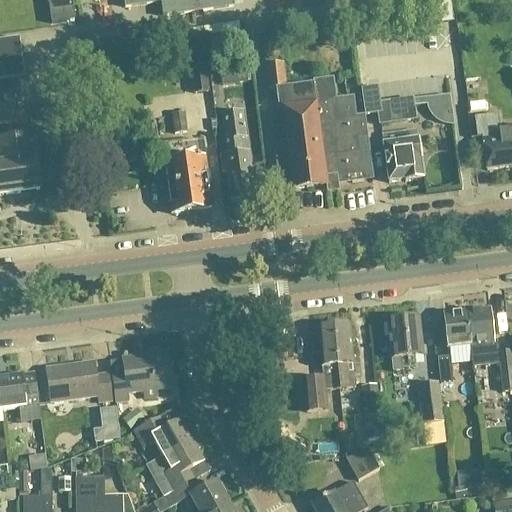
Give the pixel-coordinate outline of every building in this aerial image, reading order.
[(122,0),(124,11),(160,6),(162,21),(233,11),(231,0),(122,0)] [(442,0),(443,14),(452,14),(451,0),(442,0)] [(294,17),(277,20),(279,33),(296,31),(294,17)] [(0,145),(10,144),(8,129),(29,126),(27,109),(21,109),(17,83),(23,82),(18,42),(0,44),(0,145)] [(268,91),(284,89),(280,64),(265,67),(268,91)] [(207,94),(204,66),(190,67),(193,96),(207,94)] [(365,142),(364,127),(363,122),(354,123),(352,103),(335,105),(332,85),(313,87),(313,89),(275,93),(278,114),(280,114),(286,162),(275,163),(278,190),(290,189),(291,194),(326,190),(325,181),(361,176),(357,143),(365,142)] [(411,101),(377,106),(375,92),(361,94),(365,118),(376,116),(378,129),(415,124),(411,101)] [(226,158),(219,159),(222,178),(226,178),(229,206),(254,203),(248,158),(242,158),(240,141),(245,141),(242,114),(220,117),(226,158)] [(172,137),(186,134),(184,115),(170,117),(172,137)] [(511,133),(503,134),(498,135),(496,118),(473,122),(475,140),(480,140),(485,175),(511,171),(511,133)] [(414,134),(380,139),(387,187),(403,185),(403,186),(421,184),(414,134)] [(0,145),(0,199),(38,194),(35,166),(34,166),(31,142),(10,144),(0,145)] [(210,212),(206,179),(201,146),(160,151),(162,167),(164,167),(170,218),(210,212)] [(488,314),(466,317),(473,371),(498,368),(501,395),(511,394),(511,377),(509,354),(497,355),(496,346),(491,346),(488,314)] [(474,382),(473,371),(466,317),(441,320),(445,353),(467,350),(471,378),(472,378),(473,382),(471,382),(474,382)] [(412,360),(421,359),(417,321),(398,323),(396,321),(389,321),(388,324),(385,325),(390,363),(398,362),(400,372),(413,371),(412,360)] [(330,332),(338,394),(354,392),(353,384),(359,384),(357,367),(351,367),(349,347),(351,346),(352,344),(351,334),(349,332),(347,332),(347,330),(330,332)] [(338,394),(330,332),(314,333),(316,346),(308,347),(309,361),(317,360),(318,372),(319,372),(321,383),(301,385),(305,417),(325,415),(323,396),(338,394)] [(121,360),(121,361),(109,363),(111,377),(115,403),(127,401),(126,395),(141,393),(142,400),(155,398),(154,391),(170,389),(166,354),(121,360)] [(450,387),(447,360),(435,362),(438,389),(450,387)] [(50,406),(98,399),(98,405),(111,403),(107,377),(95,378),(93,365),(45,372),(50,406)] [(21,376),(0,379),(0,404),(1,414),(17,412),(19,423),(39,421),(33,375),(21,376)] [(442,426),(437,386),(417,388),(422,428),(442,426)] [(374,390),(360,392),(365,446),(379,444),(374,390)] [(161,460),(191,443),(180,422),(163,430),(157,420),(133,433),(142,451),(153,445),(161,460)] [(393,441),(384,442),(385,455),(394,454),(393,441)] [(191,443),(161,460),(169,474),(157,480),(167,498),(192,484),(186,473),(202,465),(191,443)] [(117,473),(110,453),(103,455),(104,469),(117,473)] [(369,457),(344,462),(357,484),(378,472),(369,457)] [(18,475),(19,496),(26,496),(26,475),(18,475)] [(101,482),(74,482),(74,511),(89,511),(101,510),(101,501),(102,501),(101,482)] [(13,492),(17,491),(17,483),(7,485),(7,486),(3,487),(3,488),(0,488),(0,502),(14,502),(13,492)] [(166,511),(188,501),(194,511),(219,511),(225,508),(213,485),(198,494),(192,484),(167,498),(150,507),(153,511),(166,511)] [(363,511),(366,511),(353,487),(332,499),(330,496),(309,508),(311,511),(363,511)] [(49,511),(49,488),(38,489),(38,501),(21,502),(21,511),(49,511)] [(101,510),(89,511),(131,511),(127,499),(124,500),(125,505),(120,505),(120,500),(102,501),(101,501),(101,510)]
